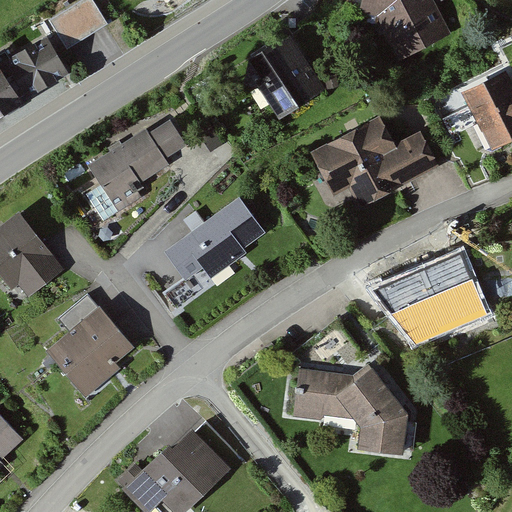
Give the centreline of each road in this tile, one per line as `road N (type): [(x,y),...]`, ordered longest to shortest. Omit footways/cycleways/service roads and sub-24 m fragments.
road 1 (residential): [(46,511),(152,402),(284,303),(400,232),(511,188)]
road 2 (tertiary): [(0,163),(256,0)]
road 3 (unknown): [(197,150),(115,265),(74,237)]
